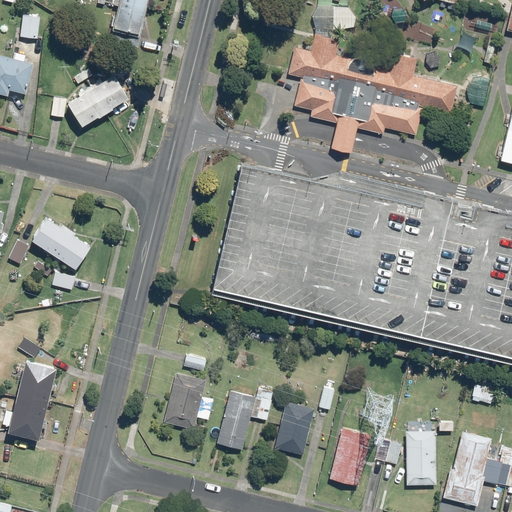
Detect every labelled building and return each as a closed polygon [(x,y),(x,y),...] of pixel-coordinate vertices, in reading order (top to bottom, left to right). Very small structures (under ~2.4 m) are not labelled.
[(136,33),(144,0),(118,0),(111,27),(136,33)] [(39,17),(21,15),(19,36),(36,38),(39,17)] [(475,17),(473,26),(489,30),(492,21),(475,17)] [(329,134),(327,143),(347,148),(350,139),(353,126),(381,133),(384,122),(412,128),(418,103),(446,110),(452,83),(410,72),(415,52),(392,46),(387,65),(334,52),(338,33),(314,27),(309,48),(289,43),(282,73),(297,76),(291,102),(310,107),(308,115),(332,121),(329,134)] [(0,93),(6,95),(8,90),(24,94),(32,64),(0,55),(0,93)] [(73,77),(77,83),(91,74),(87,69),(73,77)] [(482,105),(488,78),(469,74),(463,101),(482,105)] [(65,103),(79,125),(95,116),(96,117),(110,109),(109,107),(125,98),(111,75),(101,81),(100,80),(76,94),(77,95),(65,103)] [(65,98),(52,96),(50,114),(63,116),(65,98)] [(511,106),(499,156),(511,158),(511,106)] [(511,221),(241,159),(211,285),(511,355),(511,221)] [(45,217),(30,239),(73,267),(88,245),(45,217)] [(27,244),(15,239),(7,257),(19,262),(27,244)] [(50,269),(37,260),(33,265),(46,274),(50,269)] [(73,276),(54,271),(51,283),(70,287),(73,276)] [(23,337),(17,346),(33,356),(39,347),(23,337)] [(185,352),(182,364),(202,369),(205,357),(185,352)] [(52,366),(22,359),(5,430),(34,437),(52,366)] [(175,371),(162,420),(191,428),(204,379),(175,371)] [(476,379),(472,397),(489,402),(494,383),(476,379)] [(228,389),(215,441),(241,447),(244,435),(260,440),(274,385),(259,381),(255,396),(228,389)] [(322,385),(317,405),(328,408),(333,388),(322,385)] [(285,400),(273,446),(300,453),(312,407),(285,400)] [(452,421),(437,420),(437,428),(451,429),(452,421)] [(369,434),(340,426),(327,477),(356,484),(369,434)] [(433,429),(404,430),(405,483),(434,483),(433,429)] [(511,463),(484,457),(489,437),(458,429),(441,496),(475,505),(482,478),(511,485),(511,463)] [(400,443),(378,437),(373,457),(394,462),(400,443)] [(494,442),(490,456),(507,461),(511,447),(494,442)] [(7,511),(10,505),(0,502),(0,511),(7,511)]
